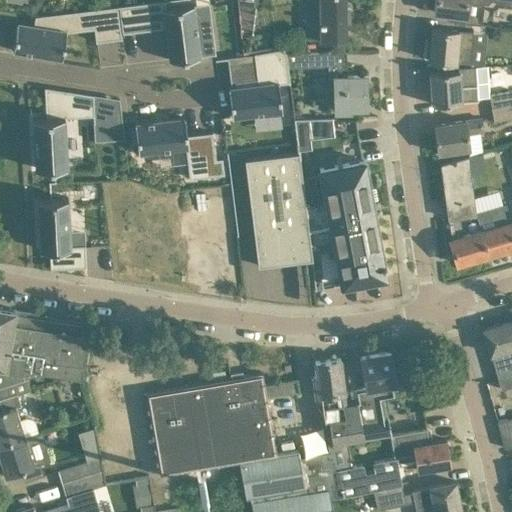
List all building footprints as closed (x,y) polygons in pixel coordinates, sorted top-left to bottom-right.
[(165,0),(153,0),(118,4),(118,6),(121,32),(166,26),(170,59),(200,55),(193,3),(167,6),(166,0),(165,0)] [(304,0),(305,22),(319,21),(320,37),(325,37),(345,37),(345,22),(349,21),(349,6),(345,6),(344,0),(304,0)] [(494,0),(511,2),(511,0),(435,0),(434,11),(454,13),(464,14),(466,0),(484,2),(487,3),(489,0),(494,0)] [(17,20),(12,49),(62,57),(66,28),(80,27),(79,18),(92,16),(95,40),(121,37),(121,32),(118,6),(118,4),(35,14),(33,23),(17,20)] [(429,58),(455,61),(468,62),(472,31),(452,28),(432,26),(429,58)] [(254,82),(228,85),(232,114),(282,107),(278,81),(288,79),(288,81),(290,81),(288,70),(287,70),(287,56),(286,49),(250,54),(254,82)] [(346,50),(320,51),(287,56),(287,70),(288,70),(327,64),(328,90),(334,90),(334,109),(350,109),(350,106),(365,105),(365,74),(346,75),(346,50)] [(486,64),(458,66),(458,69),(430,70),(432,102),(460,101),(460,99),(477,98),(477,96),(488,95),(486,64)] [(327,87),(327,68),(318,68),(318,87),(327,87)] [(46,116),(33,116),(35,167),(64,165),(62,120),(95,118),(93,93),(74,90),(44,85),(46,116)] [(511,89),(488,94),(490,107),(511,102),(511,89)] [(511,102),(490,107),(493,120),(511,117),(511,102)] [(311,145),(310,134),(333,133),(332,114),(295,116),(297,146),(311,145)] [(184,115),(134,121),(138,151),(185,146),(189,177),(224,173),(222,156),(216,157),(212,130),(187,134),(184,115)] [(438,151),(458,149),(467,147),(466,133),(480,131),(482,131),(480,117),(454,120),(434,122),(438,151)] [(308,225),(308,224),(298,151),(244,158),(252,218),(258,265),(312,258),(310,244),(308,225)] [(468,154),(471,172),(485,170),(483,152),(468,154)] [(475,210),(473,199),(468,154),(440,162),(447,217),(458,216),(476,214),(475,210)] [(341,162),(319,167),(333,241),(338,264),(341,284),(364,280),(386,275),(384,263),(385,263),(384,259),(383,259),(377,227),(375,213),(372,200),(377,199),(375,188),(370,189),(364,158),(345,162),(341,162)] [(66,196),(37,197),(40,247),(49,247),(50,267),(86,265),(85,243),(68,244),(66,196)] [(475,210),(476,214),(480,228),(487,253),(511,246),(511,221),(506,201),(475,210)] [(130,208),(105,211),(109,244),(132,241),(136,273),(165,269),(158,219),(131,222),(130,208)] [(487,253),(480,228),(460,234),(458,216),(447,217),(450,237),(457,262),(487,253)] [(195,218),(171,221),(175,254),(198,251),(202,283),(230,279),(224,229),(197,232),(195,218)] [(0,366),(79,380),(80,380),(86,341),(90,321),(16,309),(16,308),(0,305),(0,366)] [(498,378),(511,374),(511,368),(511,365),(511,318),(483,327),(498,378)] [(360,355),(366,386),(368,402),(379,400),(378,389),(381,389),(382,395),(397,393),(395,382),(396,382),(390,350),(360,355)] [(316,394),(317,405),(327,419),(331,445),(363,439),(357,400),(346,401),(344,390),(345,389),(343,376),(340,357),(315,360),(316,373),(313,373),(315,393),(315,394),(316,394)] [(40,374),(79,380),(0,366),(0,385),(26,378),(40,374)] [(159,473),(238,459),(276,452),(262,372),(145,392),(159,473)] [(29,388),(26,378),(0,385),(0,401),(2,408),(0,408),(0,414),(15,409),(14,406),(20,404),(17,392),(29,388)] [(0,443),(24,436),(38,432),(34,419),(32,417),(29,416),(27,416),(25,416),(18,418),(15,409),(0,414),(0,443)] [(511,415),(497,419),(504,446),(511,444),(511,415)] [(430,440),(428,427),(396,432),(399,455),(407,454),(407,457),(414,456),(416,468),(450,462),(446,438),(430,440)] [(32,463),(24,436),(0,443),(0,449),(7,471),(5,471),(5,473),(22,467),(25,479),(43,473),(39,460),(32,463)] [(333,511),(331,497),(337,496),(332,469),(328,450),(298,456),(297,449),(276,453),(276,452),(238,459),(245,496),(250,495),(252,511),(333,511)] [(58,468),(62,481),(102,469),(99,455),(58,468)] [(397,483),(401,483),(399,470),(397,462),(396,456),(370,461),(371,468),(357,471),(356,463),(332,469),(337,496),(373,489),(397,483)] [(90,511),(97,510),(90,487),(104,482),(102,469),(62,481),(66,494),(69,504),(41,511),(34,511),(32,503),(21,506),(3,511),(90,511)] [(140,511),(150,511),(154,511),(147,475),(134,477),(136,484),(132,484),(136,506),(139,505),(140,511)] [(412,491),(403,492),(405,502),(418,499),(419,505),(420,511),(453,511),(461,510),(457,491),(455,479),(435,483),(412,488),(412,491)] [(401,503),(397,483),(373,489),(377,507),(401,503)]
